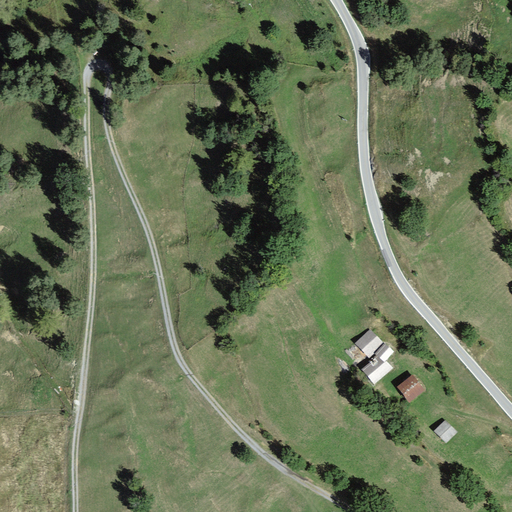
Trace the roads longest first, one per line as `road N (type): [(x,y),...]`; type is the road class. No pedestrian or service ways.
road 1 (track): [(348,511),(251,450),(185,373),(138,216),(106,144),(101,117),(109,76),(104,64),(92,63),(83,85),(90,288),(72,511)]
road 2 (tertiary): [(511,411),(410,295),(391,262),(366,174),(362,60),(336,0)]
